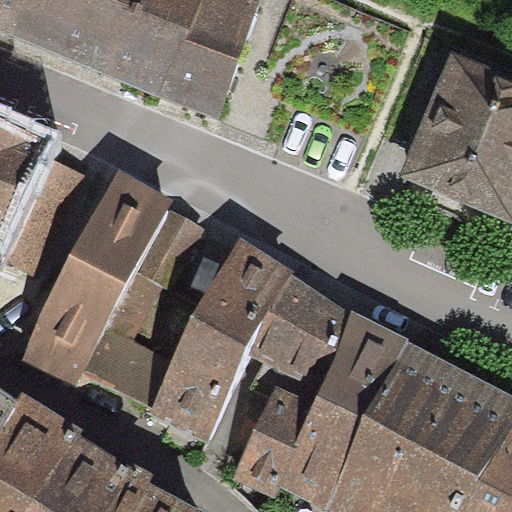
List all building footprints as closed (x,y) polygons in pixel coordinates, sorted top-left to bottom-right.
[(0,0),(0,36),(28,49),(99,80),(131,0),(0,0)] [(148,99),(162,105),(203,0),(131,0),(99,80),(148,99)] [(218,128),(264,4),(253,0),(203,0),(162,105),(202,122),(218,128)] [(511,83),(454,59),(427,122),(401,182),(511,228),(511,83)] [(44,149),(0,132),(0,246),(40,157),(44,149)] [(84,177),(40,157),(0,246),(0,260),(40,279),(84,177)] [(78,392),(85,377),(109,331),(142,272),(172,215),(176,208),(122,179),(47,315),(27,362),(78,392)] [(206,232),(172,215),(142,272),(176,290),(206,232)] [(249,360),(293,283),(295,280),(253,256),(242,250),(177,367),(152,416),(210,446),(249,360)] [(315,421),(353,319),(293,283),(249,360),(265,367),(254,392),(275,403),(315,421)] [(282,487),(326,511),(329,511),(411,349),(413,346),(353,319),(315,421),(282,487)] [(85,377),(152,416),(177,367),(109,331),(85,377)] [(329,511),(468,511),(511,439),(511,401),(478,384),(411,349),(329,511)] [(0,452),(28,404),(25,402),(20,410),(0,397),(0,452)] [(275,501),(282,487),(315,421),(275,403),(260,430),(249,426),(241,441),(252,446),(235,482),(275,501)] [(28,404),(0,452),(0,511),(39,511),(78,444),(83,436),(28,404)] [(511,511),(511,439),(468,511),(511,511)] [(78,444),(39,511),(116,511),(134,482),(78,444)] [(134,482),(116,511),(188,511),(150,491),(154,484),(138,475),(134,482)]
